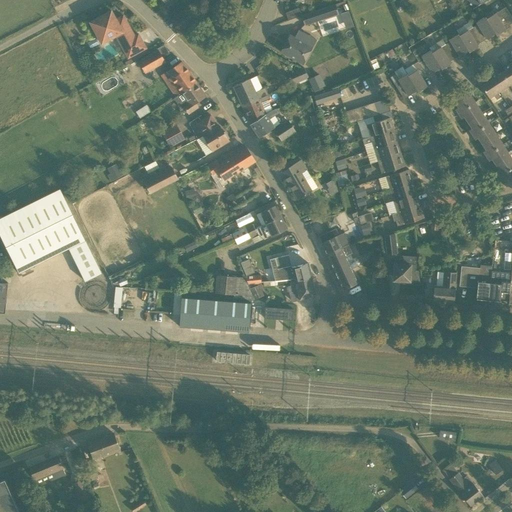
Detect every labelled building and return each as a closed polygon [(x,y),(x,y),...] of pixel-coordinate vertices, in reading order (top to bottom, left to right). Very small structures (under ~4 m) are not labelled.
[(342,14),(338,4),(304,17),(308,27),(327,19),(327,20),(342,14)] [(511,22),(511,17),(506,7),(495,13),(486,18),(495,33),(496,35),(511,26),(509,24),(511,22)] [(289,20),(298,17),(301,16),(298,8),(286,13),(289,20)] [(135,36),(125,19),(123,15),(116,19),(111,10),(90,22),(102,43),(116,35),(128,58),(146,48),(138,34),(135,36)] [(495,33),(486,18),(485,17),(476,22),(478,24),(473,27),(482,42),(487,39),(495,33)] [(482,42),(473,27),(468,30),(459,36),(468,50),(469,52),(478,46),(477,44),(482,42)] [(289,33),(280,51),(303,63),(312,45),(289,33)] [(468,50),(459,36),(458,34),(449,39),(450,41),(446,44),(445,45),(454,59),(459,55),(459,56),(468,50)] [(442,69),(451,63),(450,61),(454,59),(445,45),(433,53),(431,50),(431,51),(442,69)] [(422,56),(418,49),(413,52),(418,61),(427,76),(432,72),(432,73),(441,67),(442,69),(431,51),(422,56)] [(145,72),(156,66),(165,61),(159,51),(139,62),(145,72)] [(418,92),(427,86),(422,78),(427,76),(418,61),(413,64),(417,70),(408,75),(417,90),(418,92)] [(175,100),(198,84),(182,62),(161,76),(176,97),(174,98),(175,100)] [(510,85),(511,83),(511,66),(510,64),(504,68),(505,70),(502,73),(510,85)] [(289,74),(293,84),(309,77),(304,67),(301,68),(289,74)] [(498,75),(497,72),(490,77),(500,91),(510,85),(502,73),(498,75)] [(315,75),(308,79),(314,91),(326,86),(325,84),(320,73),(315,75)] [(408,74),(399,79),(396,74),(391,77),(395,84),(400,93),(403,98),(408,95),(408,96),(417,90),(408,75),(408,74)] [(489,98),(500,91),(490,77),(483,81),(485,83),(481,86),(489,98)] [(256,92),(250,79),(249,78),(233,86),(239,99),(243,107),(269,95),(266,88),(256,92)] [(199,107),(196,103),(206,96),(198,84),(175,100),(181,107),(183,106),(188,114),(199,107)] [(312,102),(327,99),(325,91),(311,94),(312,102)] [(456,109),(458,113),(475,102),(468,91),(454,100),(458,107),(456,109)] [(266,115),(267,114),(262,102),(270,98),(269,95),(243,107),(251,124),(266,114),(266,115)] [(380,120),(366,124),(370,137),(393,130),(390,118),(392,117),(386,99),(346,111),(350,123),(379,114),(380,120)] [(482,112),(475,102),(458,113),(462,118),(464,116),(468,122),(482,112)] [(278,113),(276,110),(273,111),(271,111),(267,114),(266,115),(266,114),(251,124),(259,137),(274,127),(279,123),(274,115),(278,113)] [(469,130),(472,134),(489,123),(482,112),(468,122),(472,128),(469,130)] [(218,127),(211,115),(197,123),(204,135),(203,135),(213,151),(229,141),(228,139),(229,138),(225,132),(224,133),(220,126),(218,127)] [(282,140),(295,131),(288,121),(275,129),(282,140)] [(478,138),(482,144),(496,134),(489,123),(472,134),(475,139),(478,138)] [(171,147),(185,139),(176,124),(162,132),(171,147)] [(374,149),(397,142),(393,130),(370,137),(363,139),(365,144),(372,142),(374,149)] [(503,145),(496,134),(482,144),(486,150),(483,151),(486,156),(503,145)] [(377,161),(401,154),(397,142),(374,149),(377,161)] [(496,164),(501,160),(510,155),(503,145),(486,156),(489,161),(492,159),(496,164)] [(255,162),(255,161),(246,147),(219,163),(216,159),(207,165),(215,177),(220,174),(225,181),(255,162)] [(341,147),(333,149),(335,158),(343,156),(341,147)] [(381,173),(405,166),(401,154),(377,161),(381,173)] [(511,168),(511,158),(510,155),(501,160),(496,164),(499,170),(496,171),(500,177),(511,168)] [(143,165),(147,173),(159,167),(155,160),(143,165)] [(306,180),(302,173),(307,170),(301,160),(282,171),(298,198),(318,187),(312,177),(306,180)] [(346,167),(344,160),(336,163),(338,171),(346,168),(346,167)] [(370,165),(364,167),(365,174),(372,171),(370,165)] [(174,181),(179,179),(173,166),(148,179),(144,181),(150,193),(174,181)] [(111,180),(122,175),(119,168),(110,172),(108,174),(111,180)] [(389,189),(413,181),(409,169),(385,176),(389,189)] [(346,174),(336,177),(338,185),(348,182),(346,174)] [(393,201),(416,193),(413,181),(389,189),(393,201)] [(336,184),(329,187),(327,188),(331,195),(338,191),(336,184)] [(194,186),(185,189),(188,199),(197,196),(194,186)] [(354,188),(356,197),(362,196),(360,187),(354,188)] [(96,260),(86,239),(60,188),(0,217),(0,235),(18,273),(69,248),(79,269),(96,260)] [(397,213),(420,205),(416,193),(393,201),(397,213)] [(356,201),(358,207),(366,204),(364,198),(356,201)] [(276,205),(261,212),(266,223),(281,215),(276,205)] [(398,226),(424,218),(420,205),(397,213),(399,220),(396,221),(398,226)] [(359,216),(362,223),(370,220),(367,213),(359,216)] [(278,233),(287,228),(281,215),(266,223),(261,225),(262,226),(256,229),(253,223),(232,233),(236,241),(237,244),(251,237),(251,238),(259,235),(263,239),(272,235),(278,232),(278,233)] [(369,223),(361,226),(365,239),(373,236),(369,223)] [(429,224),(428,231),(436,232),(437,225),(429,224)] [(328,254),(342,248),(336,237),(340,235),(336,228),(319,236),(322,242),(328,254)] [(385,235),(387,253),(396,252),(394,234),(385,235)] [(381,247),(374,251),(377,258),(385,255),(381,247)] [(345,256),(342,248),(328,254),(343,289),(358,283),(351,269),(359,266),(360,262),(358,259),(355,257),(352,259),(350,254),(345,256)] [(282,280),(282,281),(289,281),(311,274),(309,263),(291,267),(289,258),(288,255),(275,258),(275,261),(277,269),(280,268),(283,280),(282,280)] [(394,263),(393,281),(404,281),(403,284),(411,284),(411,275),(416,275),(416,271),(415,271),(415,268),(416,268),(416,264),(412,264),(402,263),(403,258),(399,258),(399,259),(395,259),(395,263),(394,263)] [(491,271),(491,267),(492,266),(486,265),(480,265),(479,273),(476,299),(489,300),(491,271)] [(504,272),(491,271),(489,300),(500,301),(501,300),(509,301),(511,271),(504,270),(504,272)] [(454,304),(457,273),(443,271),(442,286),(434,285),(433,302),(454,304)] [(248,282),(261,282),(260,274),(245,276),(248,282)] [(316,293),(311,274),(289,281),(282,281),(263,282),(263,286),(283,286),(283,287),(289,286),(292,301),(314,296),(316,293)] [(245,277),(217,275),(216,293),(234,295),(234,298),(255,300),(256,299),(248,282),(245,276),(245,277)] [(256,299),(264,295),(259,285),(261,284),(261,282),(248,282),(256,299)] [(178,298),(176,326),(246,332),(248,303),(178,298)] [(293,309),(265,307),(264,318),(293,320),(293,309)] [(218,349),(217,358),(250,361),(251,352),(218,349)] [(456,432),(454,431),(440,430),(439,439),(455,441),(456,432)] [(93,459),(120,449),(115,434),(88,444),(93,459)] [(35,481),(53,474),(54,479),(65,474),(57,455),(30,467),(35,481)] [(496,475),(502,470),(495,460),(488,464),(496,475)] [(91,480),(99,477),(96,468),(88,471),(91,480)] [(483,495),(473,483),(467,475),(464,478),(459,472),(458,473),(450,479),(470,505),(483,495)] [(0,511),(20,511),(6,479),(0,481),(0,511)] [(80,504),(91,500),(83,480),(72,484),(80,504)] [(400,491),(404,497),(417,487),(412,481),(400,491)] [(133,511),(134,511),(147,504),(145,500),(132,509),(133,511)]
